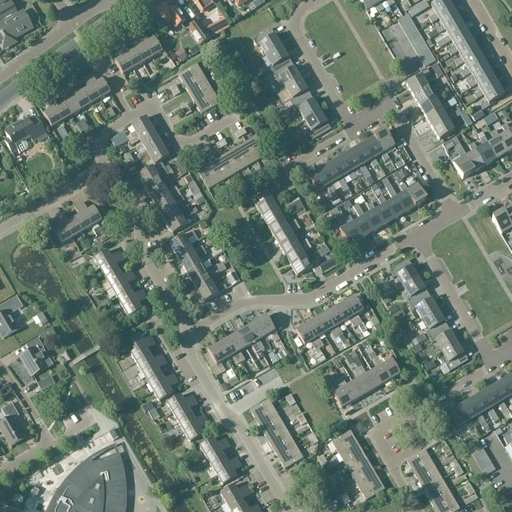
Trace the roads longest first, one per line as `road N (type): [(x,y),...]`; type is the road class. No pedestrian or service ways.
road 1 (residential): [(186,336),(244,304),(293,302),(416,235)]
road 2 (residential): [(289,511),(238,426),(219,409),(187,353),(186,336)]
road 3 (residential): [(186,336),(143,263),(127,190),(98,173)]
road 4 (residential): [(451,214),(386,105),(351,127)]
road 5 (secondary): [(0,99),(131,4)]
road 6 (residential): [(351,127),(296,36),(293,18),(317,0)]
road 7 (residential): [(488,360),(416,235)]
road 8 (residential): [(130,117),(151,105),(178,149),(234,113)]
